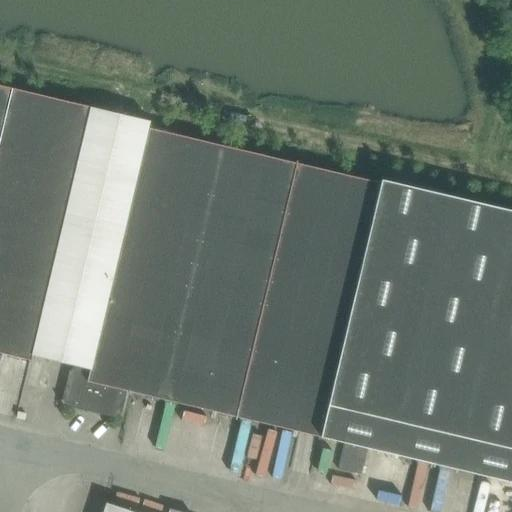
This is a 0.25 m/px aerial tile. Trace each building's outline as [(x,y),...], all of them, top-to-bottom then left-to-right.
[(380,183),(147,128),(149,121),(0,85),(0,353),(31,361),(32,355),(90,369),(89,371),(75,368),(70,372),(63,399),(67,405),(115,417),(120,413),(125,391),(320,437),(380,183)] [(511,482),(511,210),(380,180),(380,183),(320,437),(344,442),(338,469),(361,474),(367,448),(511,482)] [(130,419),(145,422),(150,397),(135,394),(130,419)] [(243,431),(238,454),(261,459),(265,435),(243,431)] [(296,487),(319,491),(322,478),(299,473),(296,487)] [(493,511),(495,502),(471,498),(468,511),(493,511)] [(133,511),(106,503),(102,511),(133,511)]
